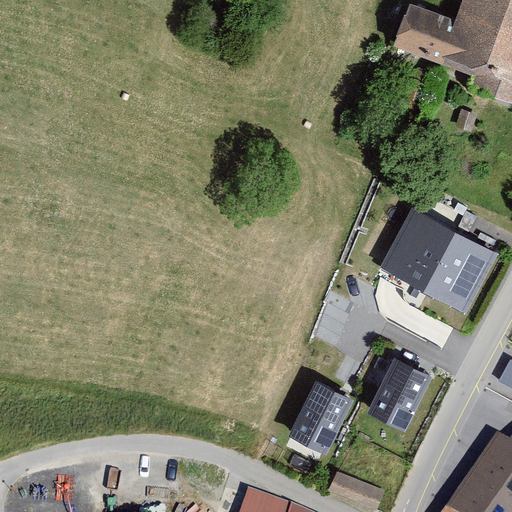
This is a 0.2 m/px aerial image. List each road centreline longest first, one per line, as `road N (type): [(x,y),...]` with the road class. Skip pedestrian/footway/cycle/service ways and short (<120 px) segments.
road 1 (residential): [(0,474),(84,448),(166,444),(246,468),(332,511)]
road 2 (unclassified): [(406,511),(511,297)]
